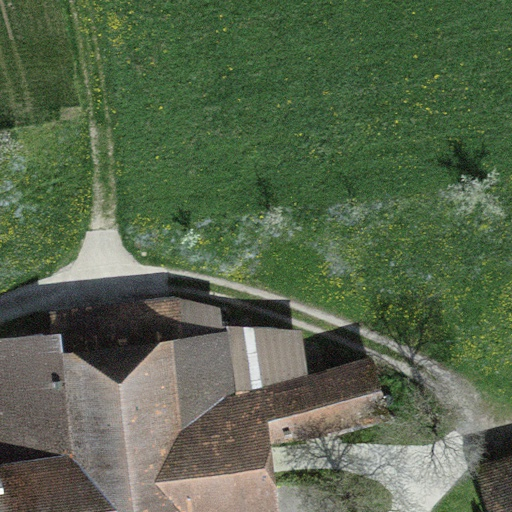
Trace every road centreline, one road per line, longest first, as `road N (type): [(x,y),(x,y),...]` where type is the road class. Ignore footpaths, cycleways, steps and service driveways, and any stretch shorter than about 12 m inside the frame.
road 1 (track): [(0,310),(122,279),(213,288),(342,331),(425,371),(454,394),(476,443)]
road 2 (track): [(511,435),(456,455),(409,511)]
